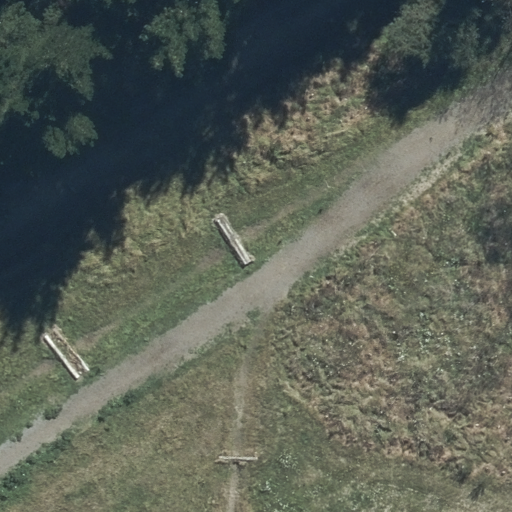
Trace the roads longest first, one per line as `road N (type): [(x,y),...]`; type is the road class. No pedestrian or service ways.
road 1 (track): [(511,99),(381,184),(268,306),(230,511)]
road 2 (unclassified): [(0,259),(447,0)]
